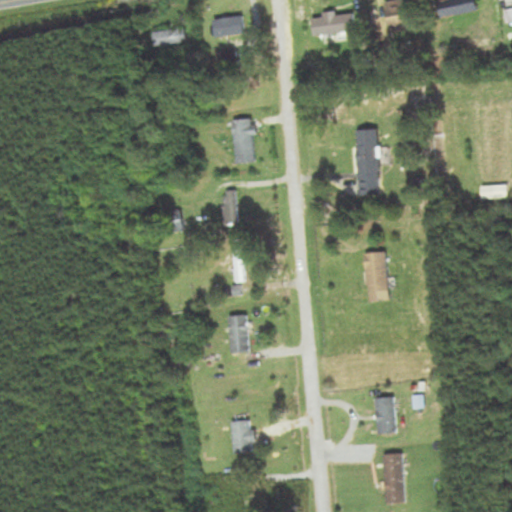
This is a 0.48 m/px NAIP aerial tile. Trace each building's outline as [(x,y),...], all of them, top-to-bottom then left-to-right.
[(408,0),(402,0),(388,2),(392,33),(412,31),(408,0)] [(444,21),(480,9),(477,0),(447,0),(439,3),(444,21)] [(355,12),(313,16),(315,37),(357,33),(355,12)] [(253,35),(252,26),(210,30),(211,40),(253,35)] [(189,43),(188,29),(155,32),(157,46),(189,43)] [(236,120),(237,165),(257,165),(256,120),(236,120)] [(381,130),(360,130),(360,196),(382,196),(381,130)] [(484,199),(511,199),(510,186),(484,186),(484,199)] [(225,191),(225,225),(239,225),(239,191),(225,191)] [(371,303),(392,301),(388,252),(368,254),(371,303)] [(233,354),(250,354),(250,317),(232,317),(233,354)] [(378,399),(381,435),(399,433),(395,397),(378,399)] [(253,415),(234,416),(237,454),(256,453),(253,415)] [(386,455),(389,505),(408,504),(405,454),(386,455)] [(271,511),(271,482),(252,482),(252,511),(271,511)]
